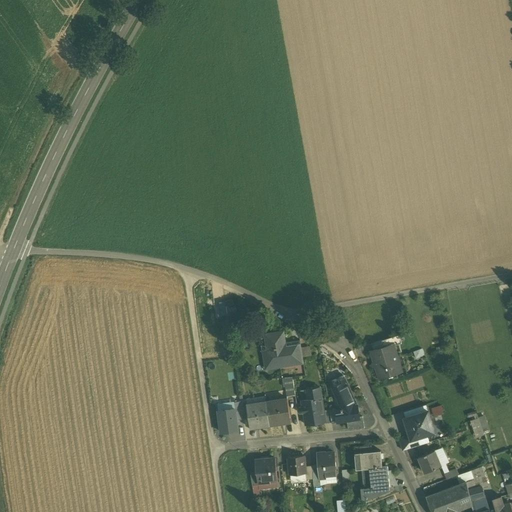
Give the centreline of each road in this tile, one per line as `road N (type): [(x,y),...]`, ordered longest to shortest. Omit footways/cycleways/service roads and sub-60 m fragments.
road 1 (tertiary): [(135,0),(41,175),(0,281)]
road 2 (track): [(0,228),(68,81),(117,0)]
road 3 (track): [(186,269),(220,511)]
road 4 (track): [(511,275),(282,315)]
road 5 (residential): [(385,431),(355,364),(227,284)]
road 6 (track): [(11,248),(158,261),(227,284)]
road 7 (residential): [(385,431),(244,446)]
